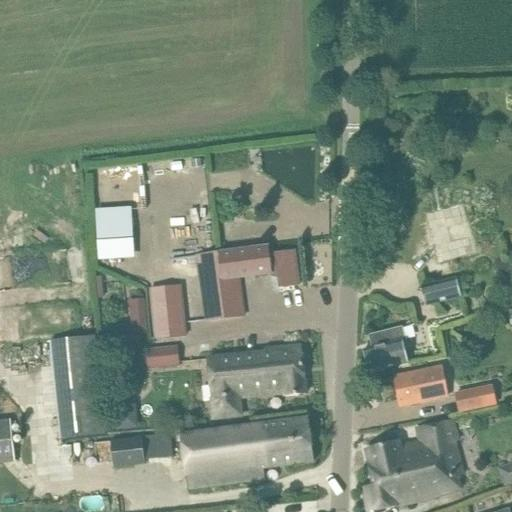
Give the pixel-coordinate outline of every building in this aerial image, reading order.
[(426,214),(430,232),(435,230),(439,243),(434,244),(438,262),(473,253),(469,235),(449,240),(446,227),(464,223),(460,206),(426,214)] [(511,276),(511,246),(508,248),(511,260),(511,261),(498,265),(503,280),(511,276)] [(206,322),(212,321),(244,317),(239,278),(277,273),(279,288),(299,285),(295,251),(275,254),(275,256),(269,257),(268,247),(248,250),(197,256),(206,322)] [(458,280),(423,289),(427,305),(462,295),(458,280)] [(182,285),(149,288),(154,340),(186,337),(182,285)] [(130,300),(133,332),(147,331),(145,300),(130,300)] [(369,373),(409,363),(403,343),(407,342),(403,327),(368,335),(372,349),(363,351),(369,373)] [(95,335),(51,340),(62,439),(105,435),(95,335)] [(147,346),(149,365),(181,362),(180,343),(147,346)] [(301,346),(281,348),(266,350),(266,354),(210,360),(210,359),(208,360),(214,419),(241,416),(239,398),(285,393),(285,397),(306,394),(301,346)] [(401,407),(421,403),(447,397),(441,368),(395,377),(401,407)] [(457,395),(460,411),(493,404),(490,389),(457,395)] [(134,396),(112,398),(116,428),(137,426),(134,396)] [(188,491),(245,483),(265,480),(264,469),(314,462),(308,419),(181,436),(188,491)] [(0,461),(16,460),(12,421),(0,421),(0,461)] [(456,441),(452,421),(416,429),(420,443),(401,448),(400,443),(389,445),(388,438),(380,440),(382,447),(366,451),(374,486),(363,489),(367,511),(370,511),(417,502),(457,490),(454,477),(460,475),(452,442),(456,441)] [(114,465),(116,465),(163,460),(163,455),(174,454),(172,433),(150,436),(149,433),(111,437),(114,465)] [(511,459),(498,465),(505,486),(511,482),(511,459)]
